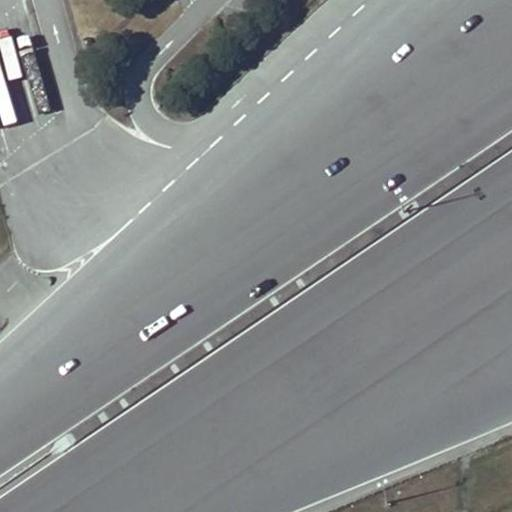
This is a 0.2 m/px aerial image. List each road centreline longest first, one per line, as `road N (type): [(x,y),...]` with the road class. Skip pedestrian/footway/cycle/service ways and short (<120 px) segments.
road 1 (motorway): [(133,511),(405,376),(511,308)]
road 2 (motorway): [(258,184),(134,276),(0,392)]
road 3 (motorway): [(446,46),(258,184)]
road 4 (motorway): [(230,119),(173,135),(150,121),(143,100),(152,59),(198,15)]
road 5 (motorway): [(230,119),(176,161),(140,168),(107,155),(75,103)]
road 6 (motorway): [(354,0),(230,119)]
road 7 (motorway): [(446,46),(308,93)]
